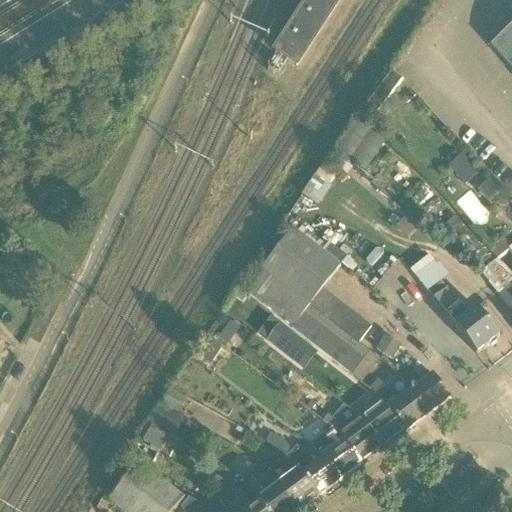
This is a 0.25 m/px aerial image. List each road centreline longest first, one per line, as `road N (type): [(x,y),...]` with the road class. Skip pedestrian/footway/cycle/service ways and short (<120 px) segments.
road 1 (unclassified): [(0,446),(210,0)]
road 2 (residential): [(361,511),(508,402)]
